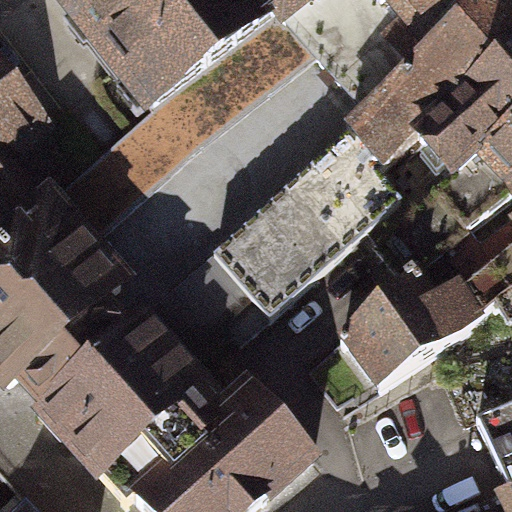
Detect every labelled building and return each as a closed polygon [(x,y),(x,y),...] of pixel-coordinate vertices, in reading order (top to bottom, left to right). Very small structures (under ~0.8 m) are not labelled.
[(146,111),(271,15),(258,0),(57,0),(143,108),(146,111)] [(394,87),(344,132),(206,257),(209,260),(248,305),(263,322),(263,323),(396,203),(374,174),(415,138),(413,137),(507,57),(511,52),(511,0),(486,0),(456,28),(458,30),(395,88),(394,87)] [(258,0),(271,15),(277,24),(309,0),(258,0)] [(309,0),(277,24),(310,60),(358,112),(340,129),(344,132),(394,87),(395,88),(458,30),(456,28),(486,0),(309,0)] [(75,177),(43,205),(82,250),(194,150),(310,60),(277,24),(271,15),(146,111),(75,177)] [(511,52),(507,57),(413,137),(415,138),(448,182),(449,182),(511,125),(511,52)] [(0,163),(37,131),(41,128),(0,76),(0,163)] [(511,193),(511,125),(449,182),(368,249),(400,288),(437,256),(462,235),(506,198),(511,193)] [(511,193),(506,198),(511,208),(511,222),(477,253),(462,235),(437,256),(464,286),(511,246),(511,193)] [(115,294),(82,250),(43,205),(0,243),(0,389),(3,393),(16,382),(38,406),(118,336),(96,311),(115,294)] [(511,246),(464,286),(487,314),(491,311),(490,309),(511,293),(511,246)] [(400,288),(336,342),(374,394),(453,343),(487,314),(464,286),(437,256),(400,288)] [(248,305),(209,260),(161,301),(200,346),(218,330),(248,305)] [(511,293),(490,309),(491,311),(487,314),(489,316),(492,314),(501,326),(511,322),(511,293)] [(175,368),(200,346),(161,301),(136,323),(175,368)] [(227,339),(234,347),(263,322),(248,305),(218,330),(226,340),(227,339)] [(118,336),(38,406),(33,411),(120,510),(129,502),(138,511),(249,511),(306,461),(245,393),(219,416),(175,368),(136,323),(135,321),(118,336)] [(511,403),(471,423),(503,492),(511,488),(511,403)] [(511,511),(511,488),(503,492),(470,505),(473,511),(511,511)] [(31,511),(22,502),(11,511),(31,511)]
